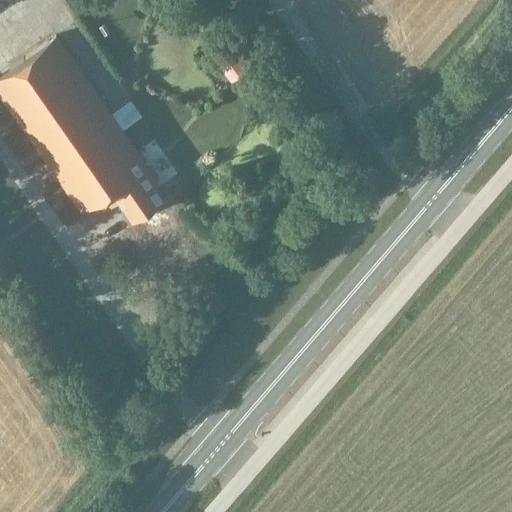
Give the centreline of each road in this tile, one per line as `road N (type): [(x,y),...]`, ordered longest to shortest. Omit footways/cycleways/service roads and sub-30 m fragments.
road 1 (primary): [(164,511),(511,109)]
road 2 (unclassified): [(211,511),(511,165)]
